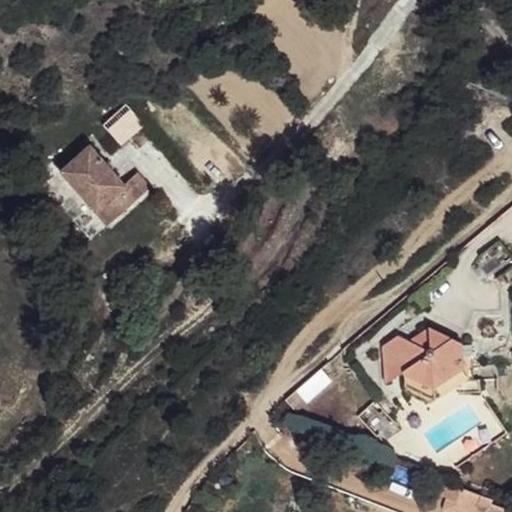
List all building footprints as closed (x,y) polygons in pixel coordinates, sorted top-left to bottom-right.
[(136,0),(154,12),(165,0),(136,0)] [(105,234),(148,195),(133,179),(126,185),(91,146),(55,178),(105,234)] [(457,341),(433,329),(420,340),(400,334),(388,344),(391,384),(407,372),(412,377),(457,341)] [(464,346),(457,341),(412,377),(436,389),(466,367),(464,346)] [(511,511),(511,497),(453,478),(442,511),(511,511)]
